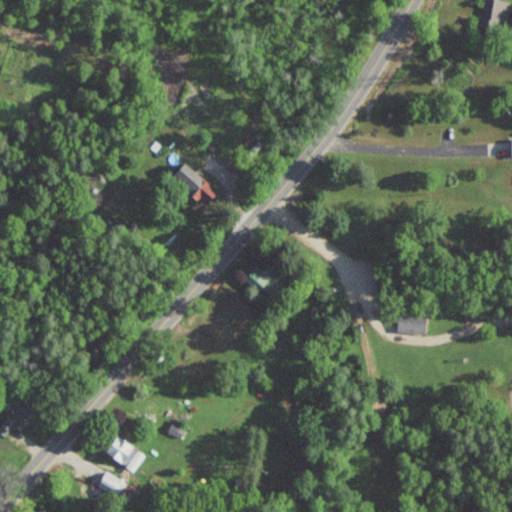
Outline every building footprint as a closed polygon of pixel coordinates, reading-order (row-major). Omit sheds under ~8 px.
[(503,33),(509,4),(490,0),(489,0),(483,29),(503,33)] [(184,162),(210,183),(209,185),(216,192),(204,206),(187,191),(189,188),(173,175),(184,162)] [(280,277),(269,263),(246,281),(258,295),(280,277)] [(398,335),(429,335),(429,312),(398,312),(398,335)] [(20,395),(38,407),(28,422),(10,410),(20,395)] [(0,424),(5,417),(14,423),(4,436),(0,433),(0,424)] [(116,435),(144,455),(132,472),(104,451),(105,450),(100,446),(110,432),(116,436),(116,435)] [(105,471),(118,479),(119,476),(124,479),(122,481),(124,482),(116,496),(97,485),(105,471)]
